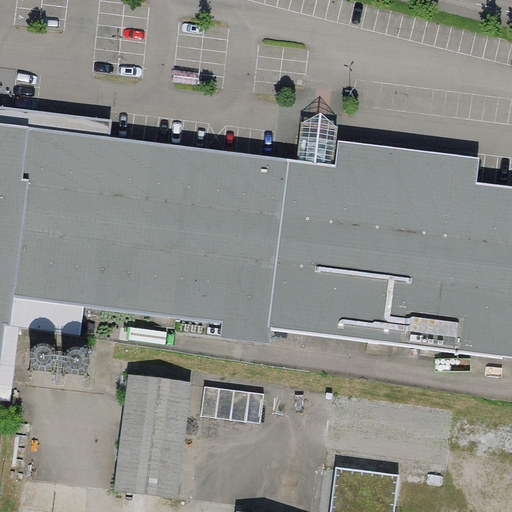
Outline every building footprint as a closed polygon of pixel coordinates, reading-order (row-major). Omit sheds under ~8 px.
[(273,333),(295,163),(0,125),(0,364),(1,365),(6,328),(12,329),(16,299),(85,308),(273,333)] [(295,163),(273,333),(506,362),(511,316),(511,189),(334,168),(337,140),(319,138),(301,136),(297,164),(295,163)] [(22,330),(81,338),(85,308),(16,299),(12,329),(6,328),(1,365),(0,374),(0,382),(14,385),(22,330)] [(128,511),(137,430),(41,419),(30,511),(128,511)] [(396,511),(401,476),(336,467),(329,511),(396,511)]
